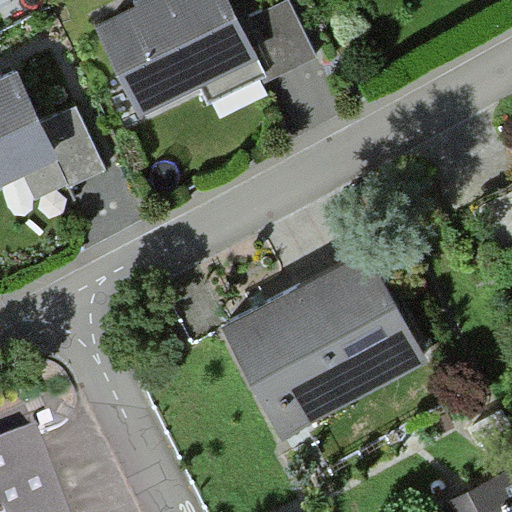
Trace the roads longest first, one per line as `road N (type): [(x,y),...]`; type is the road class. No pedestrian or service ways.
road 1 (residential): [(511,62),(69,296)]
road 2 (residential): [(174,511),(69,296)]
